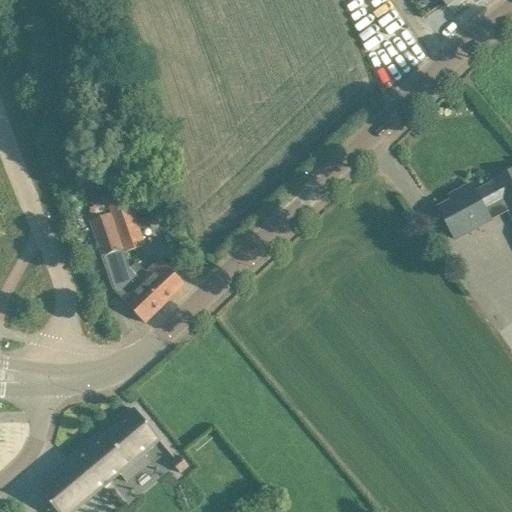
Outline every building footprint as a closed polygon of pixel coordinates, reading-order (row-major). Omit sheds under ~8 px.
[(452,202),(439,209),(449,226),(453,233),(456,239),(491,221),(488,215),(485,209),(503,200),(511,217),(511,169),(492,180),(493,183),(476,192),(475,190),(472,184),(457,192),(460,198),(452,202)] [(81,195),(71,199),(75,210),(85,207),(81,195)] [(109,207),(112,215),(126,254),(145,247),(128,200),(109,207)] [(108,204),(92,209),(96,220),(112,215),(109,207),(108,204)] [(116,276),(131,271),(126,254),(112,215),(96,220),(91,222),(103,258),(109,256),(116,276)] [(131,271),(139,280),(140,278),(165,304),(185,285),(161,259),(146,273),(137,264),(131,271)] [(140,278),(139,280),(120,297),(144,323),(165,304),(140,278)] [(135,409),(39,489),(57,511),(75,511),(120,474),(127,482),(150,463),(143,455),(160,441),(161,441),(135,409)] [(180,457),(172,463),(180,473),(188,466),(180,457)]
